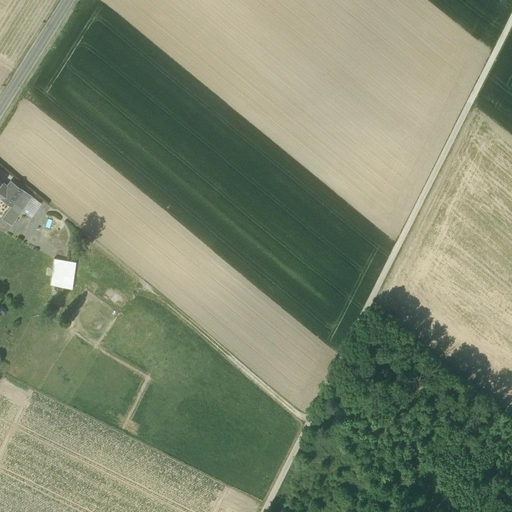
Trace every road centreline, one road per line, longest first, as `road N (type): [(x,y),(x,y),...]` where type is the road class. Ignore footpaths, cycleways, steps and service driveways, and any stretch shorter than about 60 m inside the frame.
road 1 (track): [(264,511),(511,21)]
road 2 (secondary): [(0,104),(66,0)]
